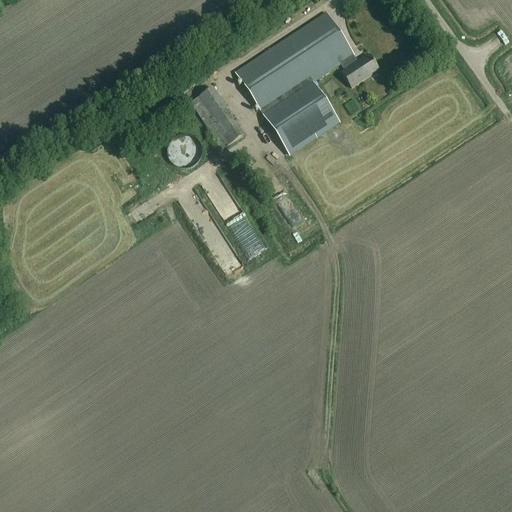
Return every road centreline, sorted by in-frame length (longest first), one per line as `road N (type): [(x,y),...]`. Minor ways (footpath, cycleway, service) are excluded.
road 1 (track): [(255,123),(324,214),(335,248),(328,428),(315,475)]
road 2 (unclassified): [(500,106),(424,0)]
